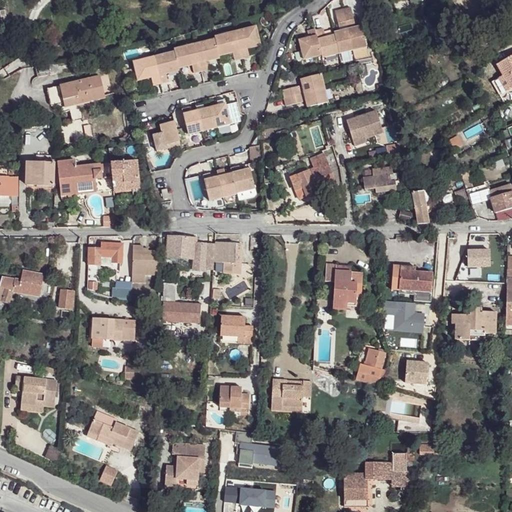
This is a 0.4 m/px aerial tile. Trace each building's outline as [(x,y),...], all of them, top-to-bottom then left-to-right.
[(349,9),(341,11),(345,27),(352,25),(349,9)] [(341,11),(333,13),(337,29),(345,27),(341,11)] [(258,27),(238,32),(244,59),(252,57),(250,49),(263,46),(258,27)] [(359,27),(346,30),(351,51),(365,47),(359,27)] [(321,28),(313,30),(319,56),(320,58),(338,54),(333,34),(323,36),(321,28)] [(313,30),(306,32),(307,39),(297,41),(302,61),(319,56),(313,30)] [(346,30),(333,34),(338,54),(351,51),(346,30)] [(238,32),(217,36),(218,39),(222,55),(235,53),(237,60),(244,59),(238,32)] [(218,39),(198,44),(205,70),(212,68),(210,60),(222,57),(222,55),(218,39)] [(198,44),(176,49),(177,52),(181,67),(195,64),(197,71),(205,70),(198,44)] [(412,46),(405,51),(409,56),(416,52),(412,46)] [(177,52),(157,56),(163,83),(170,81),(168,73),(181,71),(181,67),(177,52)] [(511,54),(497,64),(503,76),(511,89),(511,88),(511,54)] [(157,56),(135,61),(139,80),(152,78),(154,85),(163,83),(157,56)] [(40,67),(40,74),(42,73),(75,65),(74,61),(40,67)] [(75,69),(75,65),(42,73),(43,77),(66,74),(66,70),(75,69)] [(320,76),(301,82),(304,95),(324,89),(320,76)] [(511,89),(503,76),(493,82),(500,96),(511,89)] [(104,77),(63,86),(66,100),(78,98),(80,105),(84,105),(110,99),(104,77)] [(66,100),(63,86),(51,88),(55,107),(63,105),(65,113),(73,111),(75,121),(87,119),(84,105),(80,105),(78,98),(66,100)] [(298,88),(281,93),(283,100),(300,96),(298,88)] [(324,89),(304,95),(308,109),(328,104),(324,89)] [(300,96),(283,100),(285,109),(302,104),(300,96)] [(225,98),(211,100),(213,106),(226,103),(225,98)] [(211,100),(197,103),(199,109),(213,106),(211,100)] [(197,103),(183,107),(184,113),(199,109),(197,103)] [(226,103),(213,106),(218,127),(232,124),(226,103)] [(213,106),(199,109),(204,131),(218,127),(213,106)] [(199,109),(184,113),(189,133),(204,131),(199,109)] [(365,137),(382,132),(375,109),(346,117),(352,137),(364,134),(365,137)] [(172,115),(160,118),(160,123),(175,120),(174,112),(172,115)] [(175,120),(160,123),(162,131),(153,133),(156,148),(166,147),(165,144),(180,141),(175,120)] [(314,168),(291,178),(300,200),(328,188),(327,185),(337,181),(330,164),(329,165),(324,153),(310,159),(314,168)] [(75,161),(57,164),(61,194),(96,190),(94,178),(102,177),(100,165),(76,167),(75,161)] [(55,162),(28,162),(28,184),(55,184),(55,162)] [(136,162),(111,165),(114,191),(140,187),(136,162)] [(201,179),(248,169),(247,163),(200,174),(201,179)] [(206,200),(235,194),(237,199),(252,196),(250,189),(253,189),(248,169),(201,179),(206,200)] [(375,192),(398,190),(397,173),(363,176),(364,189),(375,188),(375,192)] [(11,177),(0,176),(0,196),(18,196),(18,177),(11,177)] [(490,200),(494,214),(511,208),(511,200),(511,198),(506,186),(487,192),(489,201),(490,200)] [(422,191),(414,193),(420,224),(428,223),(422,191)] [(196,239),(169,237),(168,252),(176,253),(175,261),(186,261),(186,258),(198,259),(198,263),(201,264),(201,271),(209,272),(210,269),(214,270),(215,246),(196,244),(196,239)] [(123,243),(101,242),(100,248),(91,248),(90,264),(113,265),(113,263),(122,263),(123,243)] [(241,244),(217,242),(216,263),(224,264),(224,275),(241,275),(241,264),(241,244)] [(143,246),(133,245),(131,274),(144,275),(159,275),(160,251),(143,251),(143,246)] [(492,250),(470,249),(469,265),(491,266),(492,250)] [(335,260),(327,260),(328,277),(334,277),(334,306),(348,305),(348,298),(358,298),(357,279),(364,279),(364,266),(350,267),(335,266),(335,260)] [(401,266),(392,265),(390,289),(415,291),(414,300),(431,302),(433,273),(415,272),(400,271),(401,266)] [(43,275),(23,272),(21,280),(42,284),(43,275)] [(21,280),(3,277),(1,286),(0,285),(0,299),(8,303),(13,292),(40,297),(42,284),(21,280)] [(177,284),(164,284),(163,318),(202,319),(203,304),(177,303),(177,284)] [(75,292),(63,291),(61,307),(73,309),(75,292)] [(414,303),(396,302),(394,330),(424,332),(425,314),(414,313),(414,303)] [(20,311),(0,305),(0,313),(19,318),(20,311)] [(484,307),(472,307),(468,307),(467,314),(454,314),(453,323),(457,324),(457,339),(491,341),(491,335),(496,335),(498,312),(484,311),(484,307)] [(244,318),(221,316),(220,338),(238,339),(238,344),(252,346),(253,327),(243,327),(244,318)] [(135,321),(94,319),(93,336),(113,336),(113,340),(123,340),(123,339),(134,340),(135,321)] [(376,386),(386,372),(386,370),(381,369),(384,353),(372,351),(368,367),(363,366),(362,377),(368,379),(367,383),(376,386)] [(430,363),(409,362),(408,384),(429,385),(430,363)] [(149,367),(125,366),(125,375),(149,376),(149,367)] [(56,382),(16,377),(15,386),(18,387),(23,387),(22,392),(21,405),(43,408),(43,402),(53,403),(56,382)] [(288,380),(273,379),(271,409),(282,410),(283,406),(302,407),(303,397),(311,397),(312,382),(303,381),(303,386),(287,385),(288,380)] [(241,388),(220,387),(219,408),(229,408),(239,408),(239,413),(248,413),(249,394),(241,394),(241,388)] [(41,414),(43,408),(21,405),(20,411),(41,414)] [(108,417),(97,412),(94,421),(106,426),(108,417)] [(106,426),(94,421),(87,436),(112,447),(113,444),(131,452),(139,433),(117,423),(114,429),(106,426)] [(283,444),(252,441),(253,435),(236,434),(235,443),(241,443),(239,463),(253,465),(253,462),(280,465),(283,444)] [(204,446),(171,442),(170,455),(172,455),(177,455),(176,468),(171,467),(165,467),(164,481),(175,481),(175,478),(196,480),(197,471),(198,463),(203,464),(204,446)] [(435,445),(420,445),(420,455),(435,454),(435,445)] [(407,454),(391,454),(391,463),(391,472),(407,471),(407,454)] [(391,463),(365,463),(365,474),(366,474),(367,479),(391,479),(391,472),(391,463)] [(99,481),(111,486),(118,470),(106,465),(99,481)] [(407,471),(391,472),(391,479),(393,485),(401,484),(401,487),(413,486),(413,471),(407,471)] [(365,474),(344,475),(344,500),(367,499),(367,479),(366,474),(365,474)] [(195,492),(196,480),(175,478),(175,481),(164,481),(163,488),(195,492)] [(275,492),(240,489),(239,505),(273,508),(275,492)]
